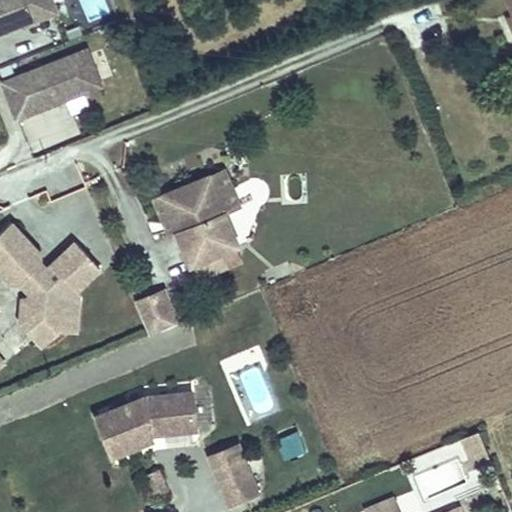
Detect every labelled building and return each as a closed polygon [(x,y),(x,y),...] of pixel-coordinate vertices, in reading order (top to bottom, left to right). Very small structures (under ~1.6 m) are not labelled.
[(50,0),(0,0),(0,29),(54,9),(50,0)] [(85,48),(2,80),(16,115),(99,83),(85,48)] [(207,173),(222,210),(238,203),(223,166),(207,173)] [(235,243),(222,210),(207,173),(159,193),(174,228),(188,263),(235,243)] [(44,268),(41,270),(37,275),(30,270),(32,268),(35,265),(34,253),(3,226),(0,229),(0,276),(7,283),(15,282),(27,294),(28,296),(27,329),(34,335),(43,345),(57,331),(57,328),(59,294),(69,284),(73,288),(93,269),(98,264),(72,239),(44,268)] [(37,275),(41,270),(37,268),(34,266),(32,268),(30,270),(37,275)] [(72,331),(73,288),(69,284),(59,294),(57,328),(57,331),(72,331)] [(162,288),(133,301),(146,333),(176,321),(162,288)] [(20,321),(27,329),(28,296),(21,297),(20,321)] [(154,423),(156,428),(193,425),(187,387),(141,393),(140,394),(111,406),(93,413),(109,452),(147,436),(143,428),(154,423)] [(196,393),(199,422),(210,421),(207,392),(196,393)] [(147,436),(156,428),(154,423),(143,428),(147,436)] [(296,424),(278,432),(288,456),(307,448),(296,424)] [(493,458),(481,429),(466,435),(477,464),(493,458)] [(206,451),(211,463),(239,452),(233,439),(206,451)] [(211,463),(226,498),(254,487),(239,452),(211,463)] [(159,471),(148,476),(156,494),(167,489),(159,471)]
